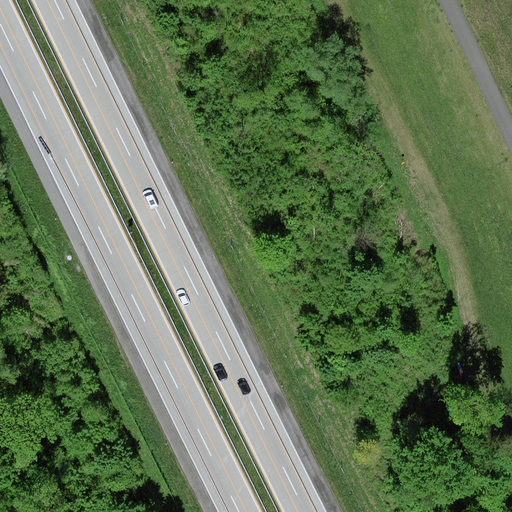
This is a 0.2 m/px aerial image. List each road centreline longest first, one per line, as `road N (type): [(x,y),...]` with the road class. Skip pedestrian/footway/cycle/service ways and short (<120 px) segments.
road 1 (motorway): [(304,511),(55,0)]
road 2 (motorway): [(0,18),(239,511)]
road 3 (track): [(448,0),(511,137)]
